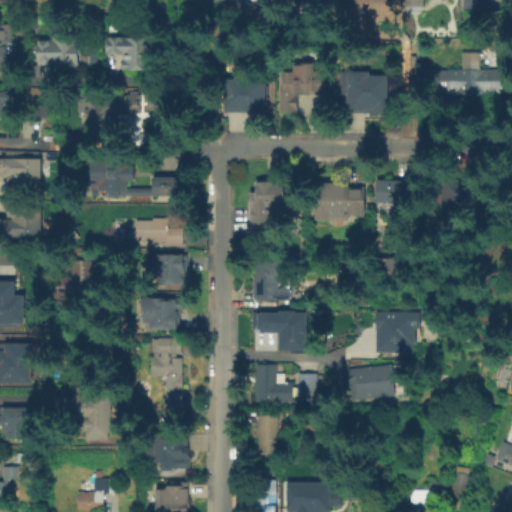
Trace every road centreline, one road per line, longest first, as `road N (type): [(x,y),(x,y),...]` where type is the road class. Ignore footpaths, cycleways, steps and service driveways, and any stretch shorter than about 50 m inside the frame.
road 1 (residential): [(511,149),(138,144)]
road 2 (residential): [(224,147),(224,511)]
